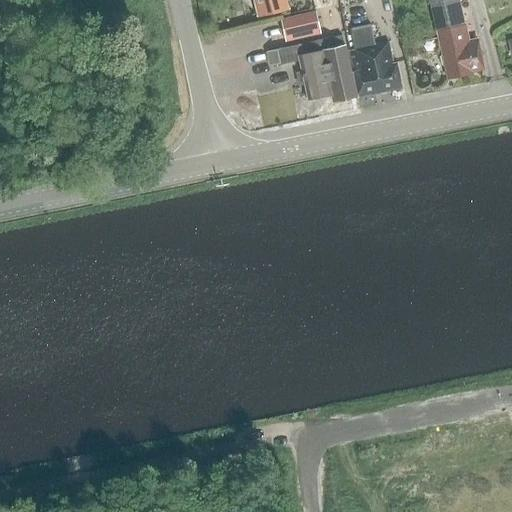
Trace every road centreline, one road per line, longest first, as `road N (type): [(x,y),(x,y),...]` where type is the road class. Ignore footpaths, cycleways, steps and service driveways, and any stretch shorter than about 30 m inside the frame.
road 1 (tertiary): [(216,162),(511,104)]
road 2 (tertiary): [(0,206),(216,162)]
road 3 (tertiary): [(216,162),(178,0)]
